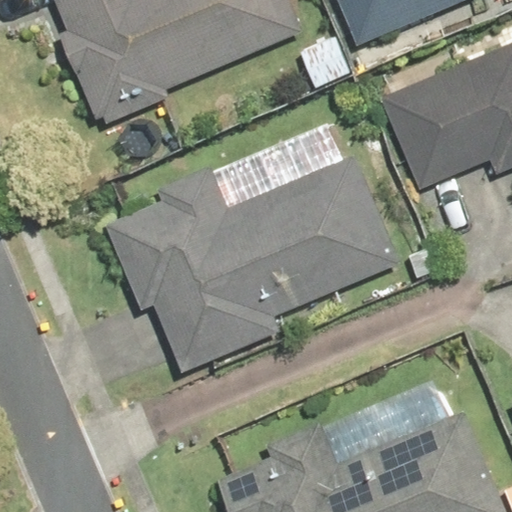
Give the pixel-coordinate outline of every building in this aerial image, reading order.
[(301,27),(289,0),(56,0),(66,24),(60,27),(96,115),(103,112),(106,119),(167,94),(163,84),(301,27)] [(338,0),(354,39),(447,0),(338,0)] [(296,52),(300,60),(285,67),(293,86),(308,80),(311,86),(349,70),(334,36),(296,52)] [(511,39),(383,93),(422,187),(493,158),(497,169),(511,162),(511,39)] [(401,261),(355,150),(228,202),(213,164),(157,187),(162,198),(107,220),(141,303),(155,298),(183,366),(279,326),(274,313),(401,261)] [(317,413),(209,458),(231,511),(505,511),(464,415),(340,467),(317,413)]
